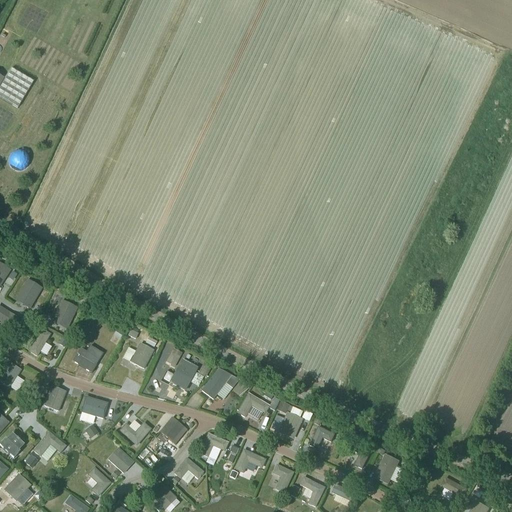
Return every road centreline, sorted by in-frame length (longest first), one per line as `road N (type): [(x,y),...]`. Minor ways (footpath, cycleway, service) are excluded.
road 1 (unclassified): [(511,474),(312,391),(146,309),(0,222)]
road 2 (unclassified): [(414,511),(205,420),(92,388),(0,350)]
